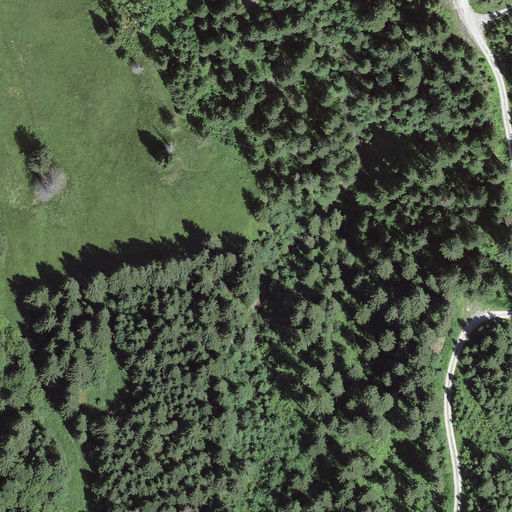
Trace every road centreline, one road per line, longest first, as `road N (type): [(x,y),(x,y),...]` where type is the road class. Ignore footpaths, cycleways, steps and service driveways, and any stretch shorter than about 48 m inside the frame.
road 1 (track): [(511,314),(473,322),(450,377),(458,511)]
road 2 (track): [(460,0),(499,78),(511,150)]
